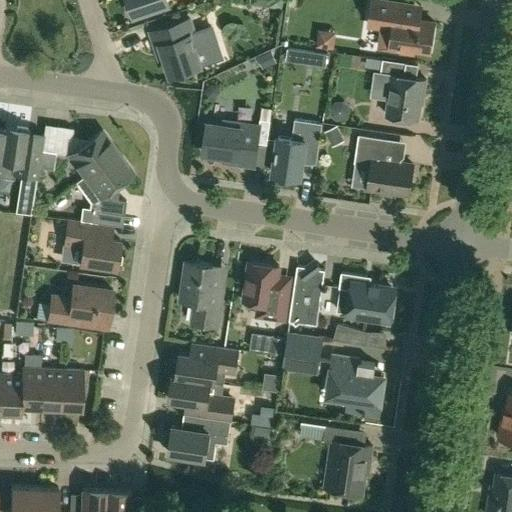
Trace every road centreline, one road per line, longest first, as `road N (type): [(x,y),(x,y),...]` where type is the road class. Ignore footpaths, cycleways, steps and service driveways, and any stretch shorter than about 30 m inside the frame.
road 1 (residential): [(0,454),(107,458),(130,444),(165,183)]
road 2 (residential): [(165,183),(190,205),(458,245)]
road 3 (residential): [(418,511),(458,245)]
road 4 (residential): [(458,245),(491,0)]
road 5 (residential): [(106,91),(160,105),(170,125),(165,183)]
